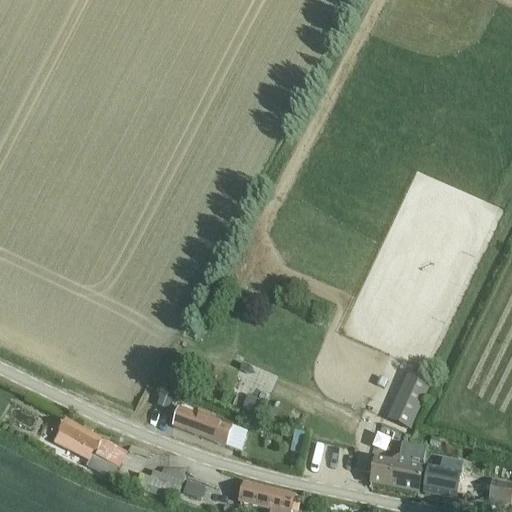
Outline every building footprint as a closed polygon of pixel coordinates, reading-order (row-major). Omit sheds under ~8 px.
[(408,388),(392,422),(411,431),(432,385),(427,382),(409,374),(403,386),(408,388)] [(162,397),(158,408),(169,413),(173,402),(162,397)] [(280,406),(270,422),(291,434),(301,418),(280,406)] [(179,413),(173,429),(184,433),(227,450),(232,433),(192,417),(190,416),(180,412),(179,413)] [(60,435),(54,445),(90,463),(87,470),(112,483),(118,471),(119,472),(127,455),(104,443),(66,421),(59,435),(60,435)] [(440,442),(432,440),(430,448),(438,449),(440,442)] [(374,487),(419,496),(423,473),(427,452),(402,448),(400,460),(399,460),(397,467),(370,461),(367,476),(373,477),(371,487),(374,487)] [(286,457),(283,468),(298,472),(300,460),(286,457)] [(457,503),(464,468),(443,464),(441,475),(430,473),(425,497),(457,503)] [(164,471),(162,476),(154,473),(149,488),(178,498),(183,484),(180,483),(185,470),(164,471)] [(188,484),(184,496),(202,502),(206,490),(188,484)] [(511,488),(493,484),(489,503),(511,508),(511,506),(511,505),(511,488)] [(245,486),(240,506),(266,511),(298,511),(301,500),(245,486)]
